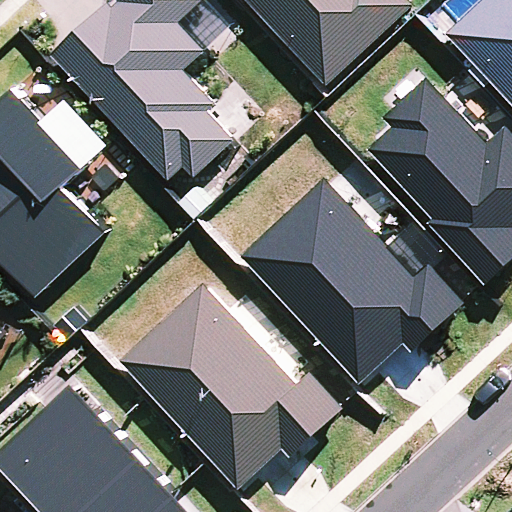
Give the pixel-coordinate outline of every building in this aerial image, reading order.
[(112,0),(109,0),(54,52),(171,177),(186,163),(197,175),(238,137),(211,108),(220,101),(188,67),(236,23),(214,0),(120,0),(116,4),(112,0)] [(253,0),(332,84),(419,3),(416,0),(253,0)] [(511,0),(487,0),(452,32),(511,96),(511,0)] [(399,125),(374,148),(438,217),(434,221),(492,283),(511,263),(511,124),(493,141),(433,76),(389,114),(399,125)] [(0,249),(42,296),(113,231),(71,186),(114,145),(71,98),(49,119),(18,86),(0,102),(0,249)] [(329,176),(245,254),(363,380),(407,339),(415,348),(468,299),(433,261),(419,273),(329,176)] [(211,281),(126,359),(246,489),(290,447),(297,454),(352,406),(317,369),(304,381),(211,281)] [(0,450),(0,458),(49,511),(196,511),(76,381),(0,450)]
